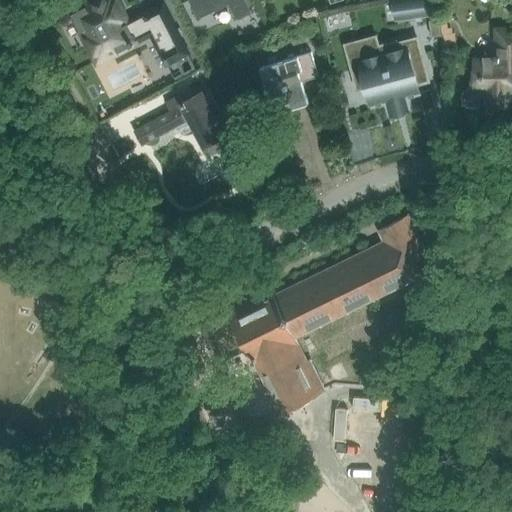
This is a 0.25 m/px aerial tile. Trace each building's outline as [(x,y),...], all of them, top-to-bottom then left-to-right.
[(78,17),(75,19),(97,62),(151,34),(166,64),(177,58),(185,74),(196,69),(162,4),(127,22),(115,0),(97,0),(77,10),(79,13),(76,15),(78,17)] [(246,0),(189,0),(198,19),(229,4),(236,19),(252,12),(246,0)] [(432,0),(392,0),(396,20),(434,14),(432,0)] [(438,19),(429,20),(431,35),(440,34),(438,19)] [(493,59),(475,60),(475,90),(483,90),(483,104),(511,103),(511,33),(505,34),(505,31),(498,31),(498,56),(493,56),(493,59)] [(395,41),(376,47),(377,49),(358,54),(372,105),(386,102),(389,113),(408,108),(405,96),(419,93),(416,84),(428,81),(416,38),(396,44),(395,41)] [(311,52),(260,68),(269,98),(286,93),(291,109),(308,103),(301,82),(319,76),(311,52)] [(171,111),(136,131),(143,144),(175,127),(185,121),(190,119),(195,128),(205,148),(225,137),(228,135),(204,90),(202,91),(199,86),(167,103),(171,111)] [(324,390),(324,389),(311,360),(308,361),(297,338),(436,270),(409,215),(379,230),(384,242),(256,304),(257,305),(231,317),(251,358),(253,357),(280,412),(324,390)]
